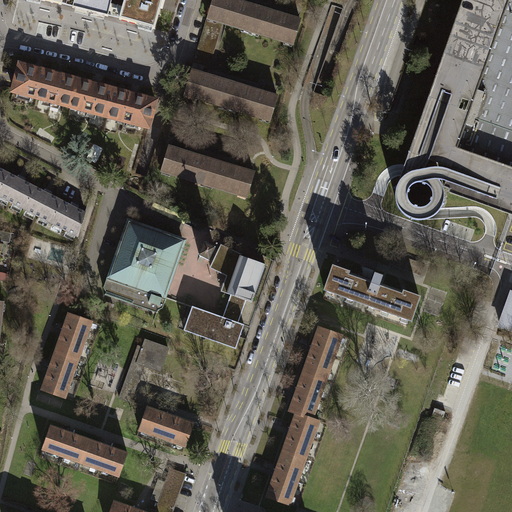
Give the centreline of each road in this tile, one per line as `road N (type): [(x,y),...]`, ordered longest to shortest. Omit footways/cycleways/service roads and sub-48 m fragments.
road 1 (tertiary): [(211,511),(391,0)]
road 2 (residential): [(0,35),(150,72),(171,57),(189,0)]
